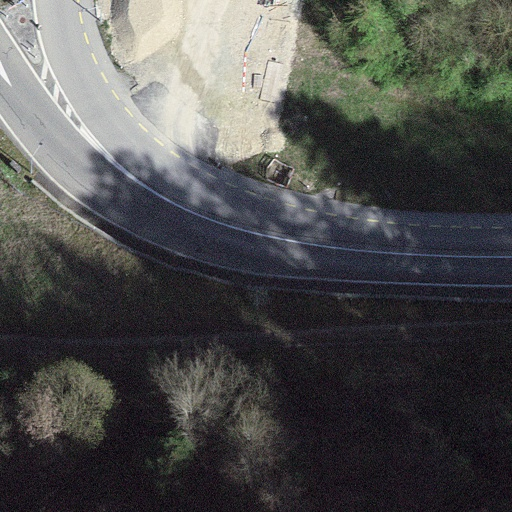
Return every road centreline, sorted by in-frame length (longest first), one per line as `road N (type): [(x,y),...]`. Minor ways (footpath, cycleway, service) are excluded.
road 1 (track): [(0,338),(205,351),(511,337)]
road 2 (motorway): [(511,256),(345,249),(275,237),(221,224),(141,183)]
road 3 (motorway): [(141,183),(78,76),(59,0)]
road 4 (motorway): [(0,67),(47,115),(141,183)]
